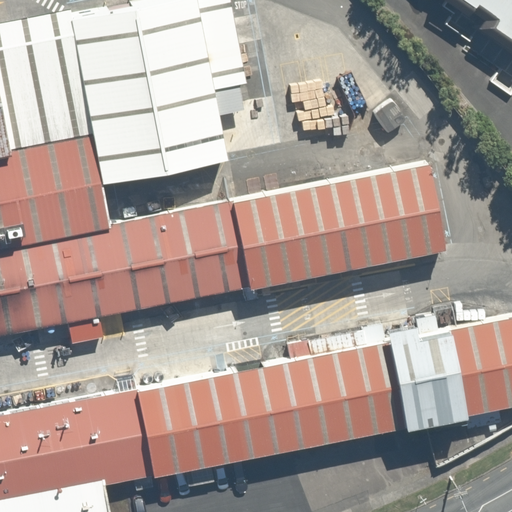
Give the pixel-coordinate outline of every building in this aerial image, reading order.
[(143,0),(71,14),(95,134),(104,181),(226,158),(217,113),(245,108),(240,84),(248,83),(232,0),(143,0)] [(511,0),(458,0),(477,12),(480,7),(498,20),(493,27),(511,40),(511,0)] [(0,98),(10,150),(95,134),(71,14),(71,9),(0,22),(0,98)] [(0,157),(11,156),(10,150),(0,98),(0,157)] [(0,157),(0,243),(111,222),(104,181),(95,134),(10,150),(11,156),(0,157)] [(0,335),(69,322),(73,342),(103,337),(99,316),(446,248),(428,160),(111,222),(0,243),(0,335)] [(511,312),(448,325),(464,412),(511,402),(511,312)] [(415,332),(437,328),(434,313),(306,338),(309,352),(386,336),(384,326),(413,320),(415,332)] [(386,336),(402,424),(464,412),(448,325),(437,328),(415,332),(413,320),(384,326),(386,336)] [(134,387),(151,472),(402,424),(386,336),(309,352),(289,356),(134,387)] [(309,352),(306,338),(286,342),(289,356),(309,352)] [(151,472),(134,387),(0,413),(0,494),(102,475),(103,481),(151,472)] [(0,511),(108,511),(103,481),(102,475),(0,494),(0,511)]
